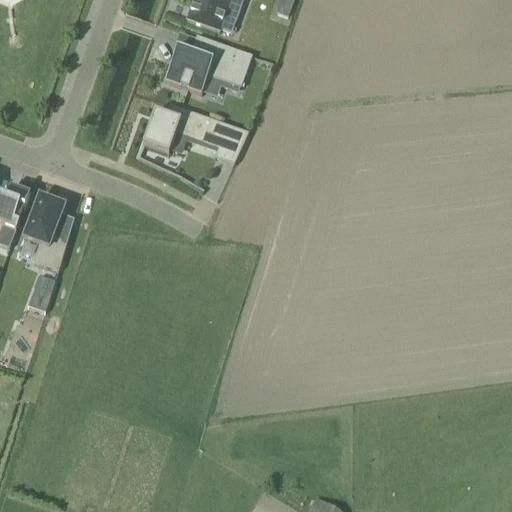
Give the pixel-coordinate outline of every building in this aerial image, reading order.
[(196,0),(187,25),(219,37),(220,35),(218,35),(224,20),(236,24),(245,0),(196,0)] [(282,0),(280,6),(293,10),(296,0),(282,0)] [(190,59),(177,55),(165,86),(201,99),(208,81),(241,92),(249,71),(235,66),(239,56),(196,41),(190,59)] [(154,117),(142,150),(169,160),(176,139),(238,161),(249,138),(170,110),(166,121),(154,117)] [(0,250),(9,254),(30,199),(11,192),(5,206),(0,203),(0,250)] [(33,267),(58,277),(67,247),(53,242),(65,212),(39,202),(23,244),(39,250),(33,267)] [(26,308),(43,314),(53,286),(36,280),(26,308)] [(0,352),(0,370),(6,372),(11,357),(0,352)] [(332,511),(316,502),(309,511),(332,511)]
